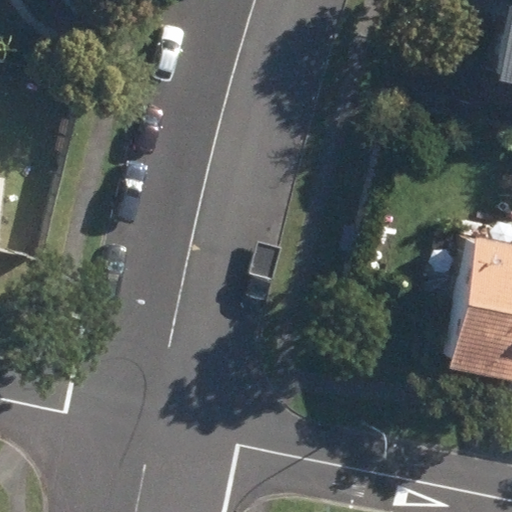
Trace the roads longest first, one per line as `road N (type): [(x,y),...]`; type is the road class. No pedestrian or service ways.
road 1 (residential): [(151,429),(264,0)]
road 2 (residential): [(511,504),(151,429)]
road 3 (residential): [(0,400),(151,429)]
